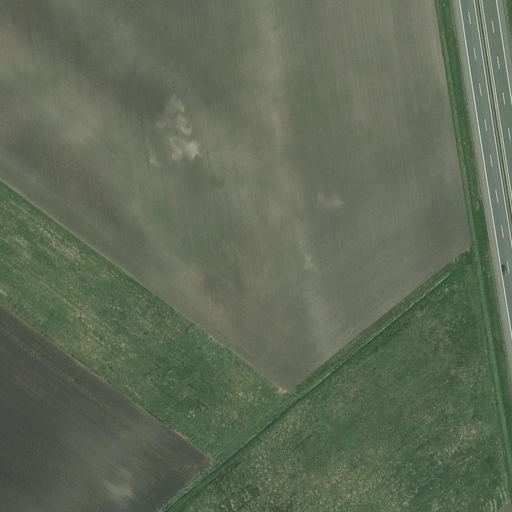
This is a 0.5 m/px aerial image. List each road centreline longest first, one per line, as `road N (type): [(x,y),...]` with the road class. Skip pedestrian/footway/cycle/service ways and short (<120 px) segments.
road 1 (motorway): [(466,0),(511,294)]
road 2 (motorway): [(511,152),(489,0)]
